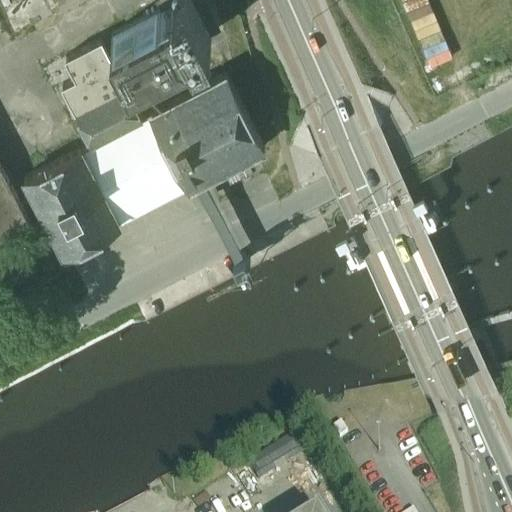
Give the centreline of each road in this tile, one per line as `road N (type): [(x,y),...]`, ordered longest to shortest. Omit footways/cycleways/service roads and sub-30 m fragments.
road 1 (residential): [(0,363),(511,95)]
road 2 (tertiary): [(289,0),(494,465)]
